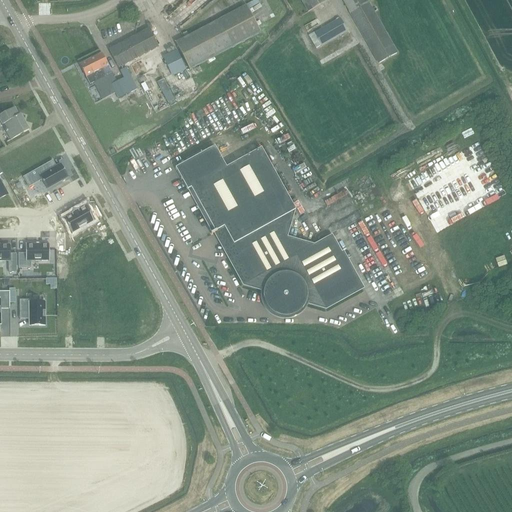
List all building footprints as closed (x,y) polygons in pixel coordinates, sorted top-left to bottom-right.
[(312,10),(328,0),(299,0),(307,12),(312,10)] [(379,63),(396,53),(366,0),(343,0),(366,40),(379,63)] [(220,20),(175,43),(189,70),(234,46),(234,47),(261,32),(246,5),(220,20)] [(320,46),(347,30),(340,18),(313,33),(320,46)] [(118,68),(158,47),(148,29),(108,50),(118,68)] [(100,79),(105,76),(111,73),(101,54),(90,59),(100,79)] [(100,79),(90,59),(79,65),(89,85),(100,79)] [(156,60),(149,62),(152,73),(159,71),(156,60)] [(118,98),(136,88),(125,68),(118,71),(122,79),(111,85),(118,98)] [(11,140),(29,130),(20,115),(18,117),(14,109),(2,116),(0,112),(0,122),(2,125),(11,140)] [(17,162),(24,175),(45,163),(41,157),(53,151),(45,137),(22,150),(26,157),(17,162)] [(173,158),(172,156),(179,153),(173,140),(167,143),(168,144),(156,149),(160,158),(166,155),(168,160),(173,158)] [(342,253),(342,252),(332,235),(314,245),(287,237),(295,210),(261,148),(226,168),(215,147),(175,168),(187,190),(191,188),(215,231),(211,234),(211,235),(216,232),(225,235),(222,244),(226,245),(225,249),(244,284),(277,293),(277,296),(277,298),(278,300),(279,301),(281,302),(285,304),(287,303),(289,303),(290,302),(292,300),(293,298),(325,308),(361,288),(342,253)] [(156,163),(160,160),(155,151),(150,154),(156,163)] [(9,182),(16,178),(12,173),(6,162),(3,156),(0,157),(0,165),(6,176),(9,182)] [(53,161),(23,177),(29,188),(42,180),(47,189),(68,178),(60,164),(56,167),(53,161)] [(14,191),(19,188),(16,183),(11,186),(14,191)] [(83,205),(60,217),(69,232),(91,220),(83,205)] [(72,239),(57,248),(61,254),(76,246),(72,239)] [(108,242),(97,248),(93,242),(79,250),(86,261),(90,259),(95,267),(116,256),(108,242)] [(31,259),(50,259),(50,243),(26,243),(26,252),(20,252),(20,266),(26,266),(31,266),(31,259)] [(9,245),(0,245),(0,261),(9,262),(9,273),(16,273),(16,254),(9,254),(9,245)] [(0,326),(1,326),(1,311),(9,311),(9,294),(0,294),(0,326)] [(67,323),(84,323),(84,315),(95,315),(95,300),(84,300),(84,298),(67,298),(67,323)] [(30,300),(19,300),(20,317),(29,317),(29,320),(29,326),(45,326),(45,303),(30,303),(30,300)]
